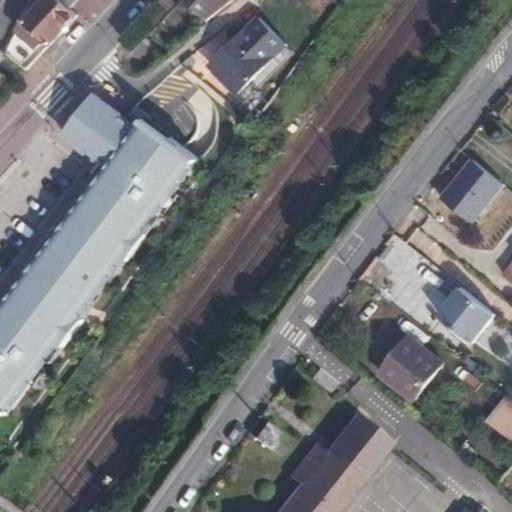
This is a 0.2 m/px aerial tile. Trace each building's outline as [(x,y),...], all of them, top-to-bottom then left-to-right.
[(8,52),(29,69),(69,27),(81,14),(74,8),(65,0),(44,0),(26,18),(8,52)] [(188,0),(207,19),(229,0),(188,0)] [(262,13),(248,28),(214,65),(242,92),(289,40),(262,13)] [(79,120),(68,134),(112,168),(108,173),(110,175),(86,205),(85,205),(74,220),(78,223),(67,237),(63,233),(42,261),(44,263),(34,277),(30,274),(19,290),(22,292),(12,304),(9,302),(6,307),(8,309),(0,320),(0,407),(8,413),(51,357),(49,356),(60,341),(66,345),(87,318),(81,314),(126,255),(131,259),(153,232),(147,227),(158,213),(160,214),(203,158),(174,136),(169,142),(159,134),(153,142),(140,132),(143,128),(129,117),(99,94),(89,107),(93,111),(83,123),(79,120)] [(139,104),(129,117),(143,128),(153,115),(139,104)] [(470,160),(440,198),(472,223),(503,185),(470,160)] [(511,194),(501,209),(511,217),(511,194)] [(511,262),(502,275),(511,283),(511,262)] [(473,341),(495,314),(463,288),(440,317),(473,341)] [(443,363),(410,337),(382,374),(415,399),(443,363)] [(511,400),(507,397),(487,421),(511,441),(511,400)] [(336,511),(390,444),(355,416),(325,454),(315,447),(292,476),(301,484),(279,511),(336,511)] [(260,451),(251,444),(244,452),(253,459),(260,451)]
